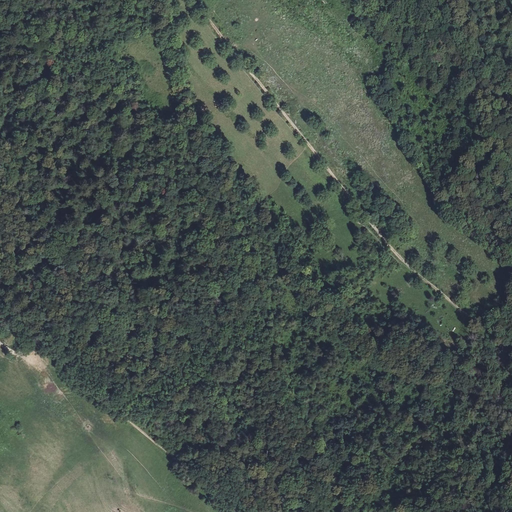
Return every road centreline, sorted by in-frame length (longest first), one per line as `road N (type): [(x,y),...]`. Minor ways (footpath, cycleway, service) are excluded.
road 1 (track): [(193,0),(382,239),(511,356)]
road 2 (track): [(247,511),(84,388),(42,344),(27,349)]
